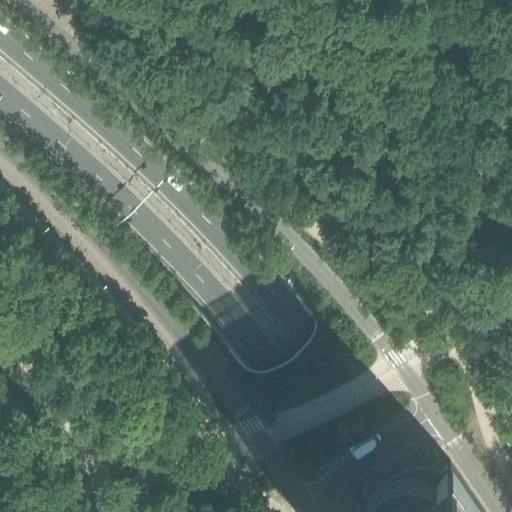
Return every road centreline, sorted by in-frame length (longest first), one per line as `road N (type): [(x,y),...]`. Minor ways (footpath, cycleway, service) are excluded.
road 1 (primary): [(437,511),(377,424),(239,257),(0,35)]
road 2 (tertiary): [(435,413),(350,303),(255,203),(17,0)]
road 3 (primary): [(0,92),(134,211),(246,330),(381,511)]
road 4 (tertiary): [(0,141),(170,318),(304,505)]
road 5 (unknown): [(511,205),(410,58),(359,0)]
road 6 (unclassified): [(435,413),(304,505)]
road 7 (tertiary): [(503,511),(435,413)]
